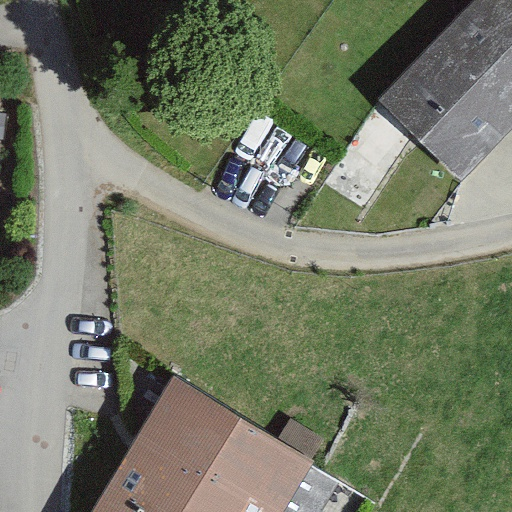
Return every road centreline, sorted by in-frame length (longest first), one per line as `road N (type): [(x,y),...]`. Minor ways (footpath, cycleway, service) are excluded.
road 1 (residential): [(77,131),(167,195),(274,242),(391,250),(511,234)]
road 2 (residential): [(71,379),(83,231),(77,131)]
road 3 (residential): [(77,131),(53,0)]
road 4 (residential): [(56,511),(71,379)]
